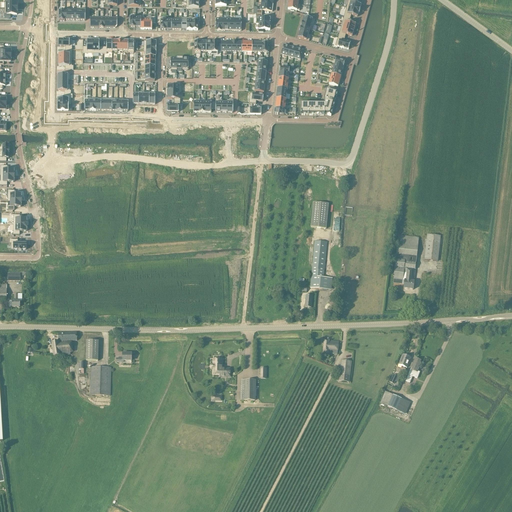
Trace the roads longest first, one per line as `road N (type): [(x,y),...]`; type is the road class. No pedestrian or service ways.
road 1 (unclassified): [(0,327),(277,328),(511,316)]
road 2 (residential): [(27,28),(18,132),(37,258)]
road 3 (residential): [(261,161),(50,160)]
road 4 (residential): [(52,32),(51,115),(160,118)]
road 5 (tertiary): [(347,165),(401,175),(511,230)]
road 6 (residential): [(394,0),(347,165)]
road 7 (residential): [(267,120),(335,121),(352,57)]
